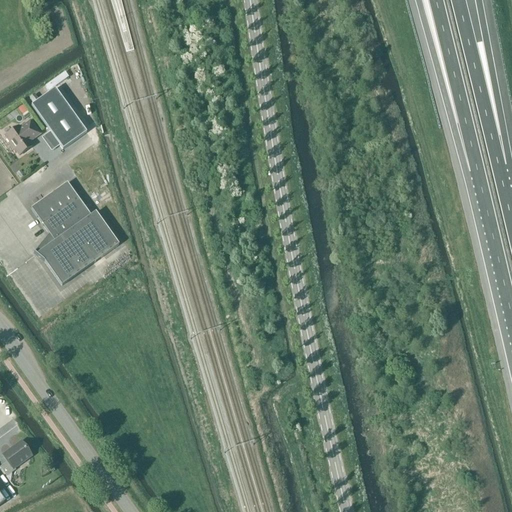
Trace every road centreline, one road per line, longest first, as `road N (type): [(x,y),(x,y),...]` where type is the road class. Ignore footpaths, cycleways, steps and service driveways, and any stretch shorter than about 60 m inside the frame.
road 1 (secondary): [(346,511),(299,298),(249,0)]
road 2 (unclassified): [(130,511),(0,332)]
road 3 (motorway): [(415,0),(456,143),(477,173)]
road 4 (motorway): [(434,0),(477,173)]
road 5 (motorway): [(499,167),(458,0)]
road 6 (motorway): [(499,167),(501,115),(478,0)]
road 7 (motorway): [(477,173),(511,325)]
